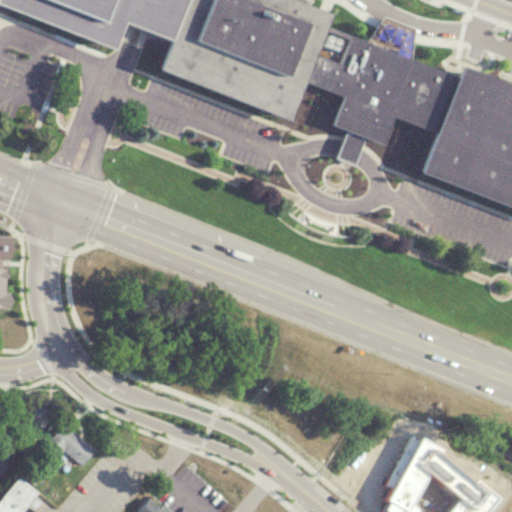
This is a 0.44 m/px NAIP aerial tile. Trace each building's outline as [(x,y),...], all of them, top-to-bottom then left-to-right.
[(511,219),(404,176),(422,132),(383,116),(373,142),(323,122),(334,94),(292,77),(273,123),(149,73),(161,43),(128,29),(107,21),(96,50),(0,11),(0,0),(277,0),(317,16),(314,24),(360,43),(374,9),(407,22),(405,57),(441,70),(446,56),(511,80),(511,219)] [(79,359),(79,339),(57,339),(57,359),(79,359)] [(21,425),(41,424),(40,401),(19,402),(21,425)] [(34,452),(48,463),(60,450),(77,465),(90,449),(59,422),(34,452)] [(350,452),(325,432),(283,486),(315,511),(328,496),(320,489),(350,452)] [(410,435),(383,484),(367,475),(358,487),(347,479),(341,488),(355,500),(376,511),(489,511),(511,486),(487,467),(470,488),(436,459),(438,455),(417,443),(410,435)] [(0,511),(21,511),(37,494),(17,477),(0,496),(0,511)] [(167,511),(145,495),(133,511),(167,511)]
